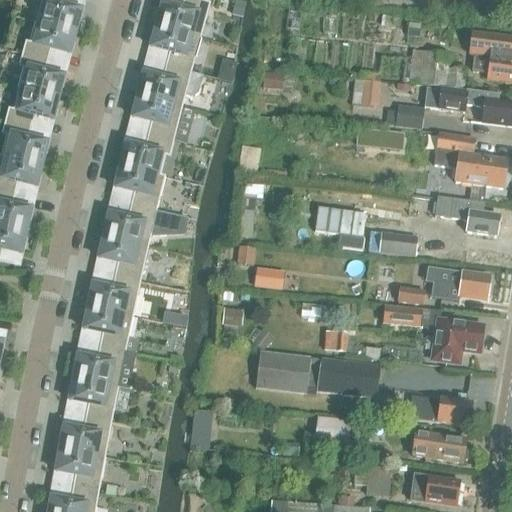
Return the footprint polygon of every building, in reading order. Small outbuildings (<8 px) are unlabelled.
[(80,12),(80,13),(69,10),(71,0),(36,0),(36,3),(41,4),(35,24),(75,35),(81,12),(80,12)] [(162,6),(156,28),(201,40),(210,5),(192,0),(172,0),(170,9),(163,7),(164,6),(162,6)] [(244,7),(236,5),(233,16),(241,19),(243,10),(244,7)] [(72,46),(75,35),(35,24),(30,45),(25,43),(22,56),(48,63),(55,65),(58,54),(68,56),(68,57),(69,57),(72,46)] [(191,75),(201,40),(156,28),(150,51),(151,51),(152,50),(169,55),(165,68),(191,75)] [(488,76),(487,83),(511,85),(511,40),(473,35),(470,56),(474,57),(472,74),(488,76)] [(412,52),(409,86),(463,92),(465,72),(448,70),(449,57),(412,52)] [(60,90),(63,79),(62,78),(62,79),(52,76),(55,65),(48,63),(22,56),(18,69),(23,71),(18,91),(58,101),(60,90)] [(143,76),(138,98),(182,110),(185,98),(191,100),(198,96),(202,79),(203,78),(191,75),(165,68),(162,81),(145,77),(145,76),(143,76)] [(376,85),(364,84),(361,108),(374,110),(376,85)] [(498,96),(441,90),(438,112),(464,115),(465,107),(483,110),(481,125),(511,129),(511,123),(511,105),(497,103),(498,96)] [(8,110),(5,123),(31,130),(34,118),(51,123),(51,124),(52,124),(58,101),(18,91),(13,112),(8,110)] [(173,145),(182,110),(138,98),(132,121),(133,121),(151,125),(147,138),(173,145)] [(409,118),(410,110),(398,108),(397,112),(389,111),(387,128),(420,131),(421,119),(409,118)] [(31,130),(5,123),(1,137),(6,138),(1,158),(41,168),(47,145),(46,145),(45,146),(28,141),(31,130)] [(474,141),(438,136),(434,168),(456,171),(455,185),(502,191),(506,162),(503,157),(472,153),(474,141)] [(170,159),(173,145),(147,138),(144,151),(127,147),(127,146),(126,146),(120,169),(165,180),(165,179),(160,178),(165,158),(170,159)] [(260,152),(244,149),(240,173),(256,176),(260,152)] [(0,193),(15,197),(17,185),(35,189),(35,190),(36,191),(41,168),(1,158),(0,163),(0,193)] [(165,180),(120,169),(115,191),(116,192),(116,191),(126,193),(123,207),(130,208),(156,214),(165,180)] [(264,189),(241,186),(236,239),(252,241),(255,202),(262,202),(264,189)] [(0,193),(0,228),(26,235),(31,212),(30,212),(29,212),(12,208),(15,197),(0,193)] [(483,207),(437,201),(435,219),(467,224),(466,235),(495,239),(496,236),(499,235),(499,228),(497,225),(498,219),(482,216),(483,207)] [(109,217),(103,239),(148,249),(156,214),(130,208),(123,207),(120,220),(110,218),(110,217),(109,217)] [(318,210),(314,235),(340,238),(338,250),(362,253),(364,242),(362,241),(366,217),(318,210)] [(26,235),(0,228),(0,261),(2,252),(20,256),(19,257),(21,257),(26,235)] [(417,240),(370,235),(368,254),(415,259),(417,240)] [(148,249),(103,239),(98,262),(99,262),(100,261),(117,265),(114,279),(140,284),(148,249)] [(239,250),(237,266),(252,268),(254,252),(239,250)] [(447,280),(445,292),(459,293),(459,299),(487,302),(487,300),(489,298),(490,291),(489,288),(490,280),(462,276),(461,281),(447,280)] [(133,320),(140,284),(114,279),(111,292),(94,288),(93,287),(88,310),(133,320)] [(424,294),(400,290),(398,304),(422,308),(424,294)] [(482,330),(483,330),(452,325),(439,323),(440,313),(422,311),(386,308),(384,326),(420,329),(421,322),(438,324),(436,339),(434,347),(432,363),(458,366),(458,362),(460,352),(479,355),(482,330)] [(125,355),(133,320),(88,310),(83,333),(84,333),(84,332),(102,336),(99,349),(125,355)] [(118,390),(125,355),(99,349),(96,363),(79,359),(79,358),(78,358),(73,381),(118,390)] [(376,401),(380,368),(259,355),(255,391),(306,397),(306,389),(316,390),(315,394),(376,401)] [(118,390),(73,381),(69,404),(70,404),(70,403),(88,407),(85,420),(111,425),(118,390)] [(440,403),(411,400),(408,422),(438,426),(438,424),(468,428),(469,424),(472,422),(472,417),(470,415),(471,405),(466,405),(440,401),(440,403)] [(105,461),(111,425),(85,420),(83,434),(65,430),(64,429),(60,452),(105,461)] [(320,422),(318,441),(346,445),(348,425),(320,422)] [(428,436),(424,460),(463,466),(463,463),(465,463),(467,462),(468,454),(467,452),(465,452),(466,442),(428,436)] [(105,461),(60,452),(55,475),(57,475),(74,478),(72,491),(98,496),(105,461)] [(390,469),(355,467),(354,486),(368,487),(367,497),(388,499),(390,469)] [(410,504),(456,511),(460,485),(414,478),(410,504)] [(95,511),(98,496),(72,491),(70,505),(52,502),(52,501),(51,501),(49,511),(95,511)]
